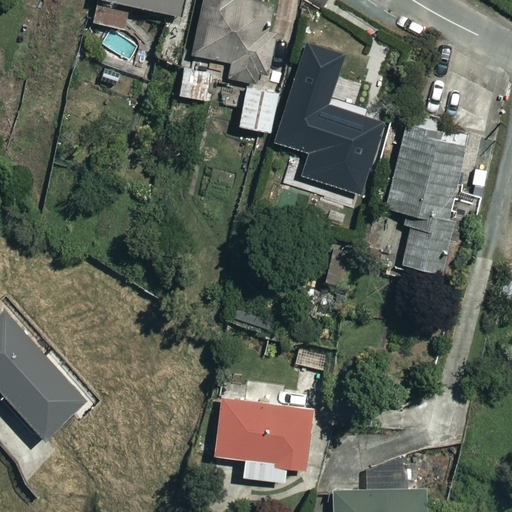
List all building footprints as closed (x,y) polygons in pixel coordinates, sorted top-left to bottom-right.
[(89,0),(85,19),(121,27),(126,1),(171,11),(173,0),(89,0)] [(224,77),(252,83),(254,71),(260,72),(269,29),(258,26),(263,2),(254,0),(195,0),(185,50),(228,60),(224,77)] [(336,50),(303,40),(271,138),(304,148),(296,173),(351,191),(375,118),(320,101),(336,50)] [(277,91),(242,83),(233,121),(268,130),(277,91)] [(432,126),(400,119),(381,203),(400,208),(389,257),(431,267),(443,213),(438,212),(455,138),(431,133),(432,126)] [(81,398),(0,307),(0,394),(38,437),(81,398)] [(305,408),(216,395),(208,450),(236,454),(234,471),(278,477),(280,462),(297,464),(305,408)] [(328,488),(328,511),(417,511),(417,486),(328,488)]
